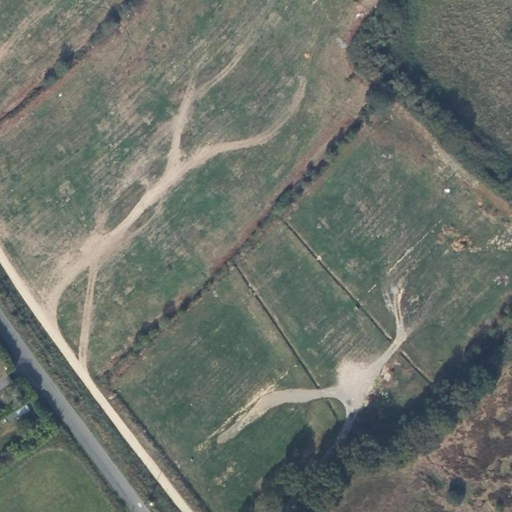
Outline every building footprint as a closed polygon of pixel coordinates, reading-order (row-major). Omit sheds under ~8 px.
[(432,245),(443,233),(430,222),(420,234),(432,245)] [(466,256),(465,274),(481,274),(482,257),(466,256)] [(376,266),(364,277),(376,289),(388,278),(376,266)] [(320,307),(331,298),(322,287),(310,296),(320,307)] [(449,294),(439,307),(451,317),(461,304),(449,294)] [(312,341),(323,332),(313,320),(302,329),(312,341)] [(347,326),(338,338),(350,348),(360,336),(347,326)] [(433,360),(443,348),(430,337),(420,349),(433,360)] [(9,421),(30,411),(26,404),(6,413),(9,421)]
